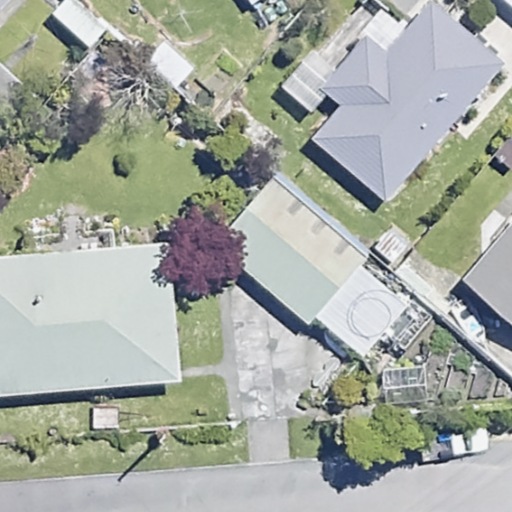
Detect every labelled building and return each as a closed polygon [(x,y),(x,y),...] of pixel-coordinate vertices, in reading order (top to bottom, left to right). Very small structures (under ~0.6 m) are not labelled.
[(503,58),(430,0),(424,0),(379,57),(350,34),(317,75),(349,99),(320,136),(395,195),(503,58)] [(313,310),(360,256),(367,249),(269,169),(210,241),(306,318),(313,310)] [(511,218),(464,274),(511,314),(511,218)] [(0,389),(180,375),(169,238),(0,251),(0,389)] [(360,256),(313,310),(379,364),(405,332),(392,322),(412,298),(360,256)]
